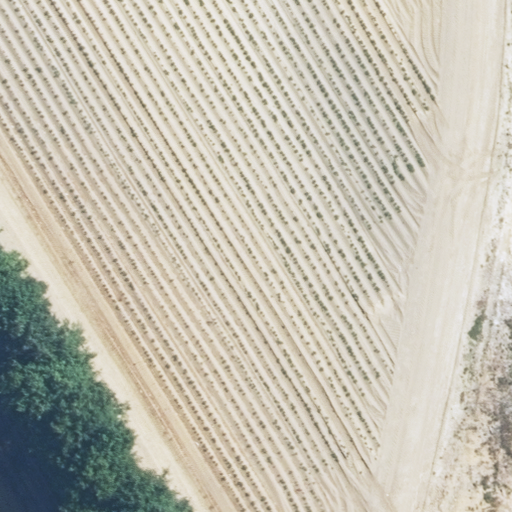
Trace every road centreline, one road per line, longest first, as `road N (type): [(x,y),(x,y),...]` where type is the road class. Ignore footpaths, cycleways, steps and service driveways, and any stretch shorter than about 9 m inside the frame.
road 1 (track): [(361,511),(440,307),(471,54),(467,0)]
road 2 (track): [(175,511),(0,223)]
